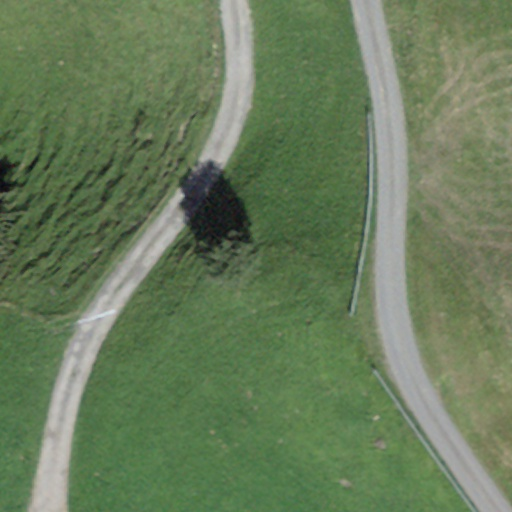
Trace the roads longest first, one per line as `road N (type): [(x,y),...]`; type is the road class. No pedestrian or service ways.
road 1 (track): [(235,0),(241,68),(226,138),(84,344),(45,511)]
road 2 (track): [(367,0),(395,153),(389,226),(393,317),(404,361),(498,511)]
